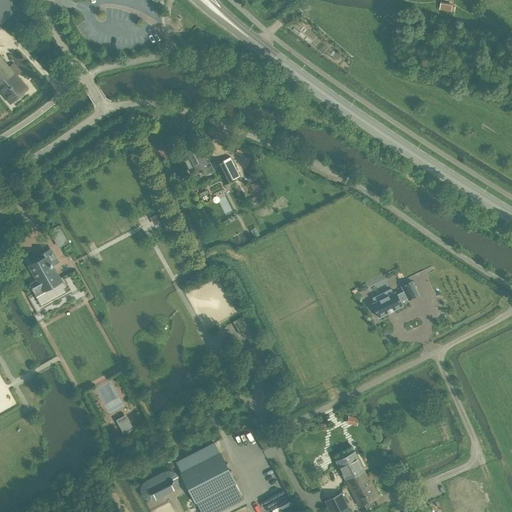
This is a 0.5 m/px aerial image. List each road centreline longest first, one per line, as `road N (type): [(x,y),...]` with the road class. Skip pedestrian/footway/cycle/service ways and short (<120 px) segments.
road 1 (unclassified): [(511,287),(357,186),(224,125)]
road 2 (primary): [(511,212),(337,104),(252,39)]
road 3 (unclassified): [(435,353),(277,432),(271,451),(243,467)]
road 4 (unclassified): [(435,353),(473,442),(472,462),(392,500)]
road 5 (unclassified): [(0,177),(107,110)]
road 6 (unclassified): [(107,110),(148,102),(224,125)]
